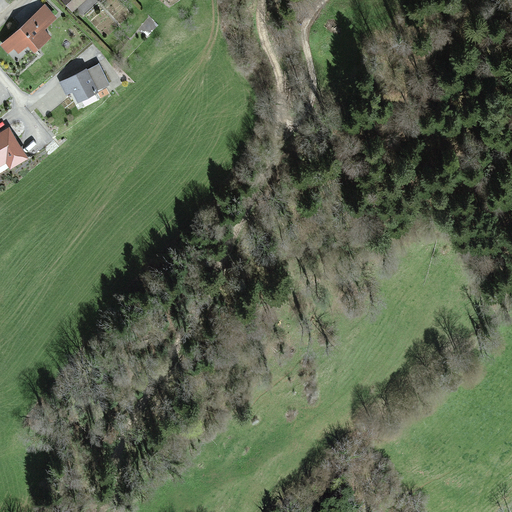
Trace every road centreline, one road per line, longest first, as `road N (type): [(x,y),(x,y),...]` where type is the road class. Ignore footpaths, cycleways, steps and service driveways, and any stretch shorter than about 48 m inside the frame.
road 1 (track): [(94,511),(111,451),(281,133),(286,116),(261,0)]
road 2 (track): [(286,116),(311,85),(305,26),(320,0)]
road 3 (residential): [(0,76),(24,104),(89,52)]
